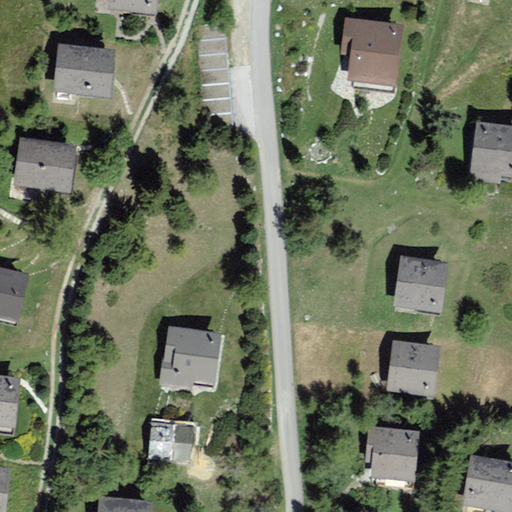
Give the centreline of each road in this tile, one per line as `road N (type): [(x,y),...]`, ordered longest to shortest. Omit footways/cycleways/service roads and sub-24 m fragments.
road 1 (residential): [(41,511),(65,300),(191,0)]
road 2 (residential): [(258,0),(287,511)]
